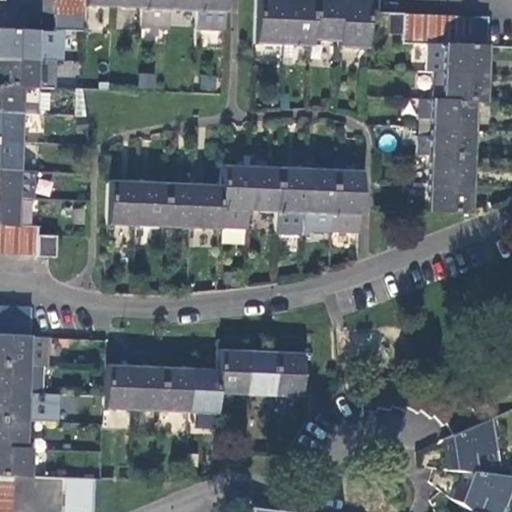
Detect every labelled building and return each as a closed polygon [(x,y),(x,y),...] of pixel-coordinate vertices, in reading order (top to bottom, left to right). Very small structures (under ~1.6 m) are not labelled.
[(54,14),(83,16),(83,7),(84,2),(55,0),(54,14)] [(112,0),(112,8),(140,8),(140,0),(112,0)] [(140,25),(167,26),(168,9),(168,0),(140,0),(140,8),(140,25)] [(168,0),(168,9),(195,10),(195,0),(168,0)] [(195,27),(223,28),(223,0),(195,0),(195,10),(195,27)] [(255,0),(253,43),(280,44),(281,0),(255,0)] [(281,0),(280,44),(308,46),(309,39),(310,0),(281,0)] [(310,0),(309,39),(336,41),(338,0),(310,0)] [(337,47),(364,48),(366,12),(366,0),(338,0),(336,41),(337,41),(337,47)] [(401,12),(400,41),(414,42),(415,13),(401,12)] [(415,13),(414,42),(428,42),(430,13),(415,13)] [(442,43),(443,14),(430,13),(428,42),(442,43)] [(54,28),(83,30),(83,16),(54,14),(54,28)] [(443,14),(442,43),(456,44),(457,14),(443,14)] [(470,45),(472,15),(457,14),(456,44),(470,45)] [(484,45),(486,16),(472,15),(470,45),(484,45)] [(0,28),(0,57),(36,59),(37,31),(0,28)] [(442,43),(440,71),(483,73),(484,45),(470,45),(456,44),(442,43)] [(0,57),(0,84),(22,86),(35,86),(36,59),(0,57)] [(430,71),(429,99),(474,101),(482,102),(483,73),(440,71),(430,71)] [(0,113),(20,114),(22,86),(0,84),(0,113)] [(428,119),(428,127),(473,129),(474,101),(429,99),(416,98),(416,117),(428,119)] [(0,113),(0,141),(19,142),(20,114),(0,113)] [(415,135),(414,154),(427,154),(471,157),(473,129),(428,127),(428,136),(415,135)] [(0,168),(18,169),(19,142),(0,141),(0,168)] [(427,154),(426,182),(469,184),(471,157),(427,154)] [(218,227),(246,228),(247,211),(249,168),(221,167),(220,184),(218,227)] [(32,198),(33,170),(18,169),(0,168),(0,196),(18,197),(32,198)] [(247,211),(275,212),(277,168),(249,168),(247,211)] [(301,233),(302,213),(304,170),(277,168),(275,212),(274,232),(301,233)] [(302,213),(329,214),(331,171),(304,170),(302,213)] [(357,232),(360,171),(353,171),(331,171),(329,214),(329,231),(357,232)] [(105,225),(135,226),(137,182),(108,181),(105,225)] [(135,226),(162,227),(164,182),(137,182),(135,226)] [(162,227),(190,228),(192,183),(164,182),(162,227)] [(426,182),(424,211),(444,212),(468,213),(469,184),(426,182)] [(190,228),(218,229),(218,227),(220,184),(192,183),(190,228)] [(0,196),(0,225),(9,226),(17,226),(18,197),(0,196)] [(0,255),(8,256),(9,226),(0,225),(0,255)] [(22,257),(22,226),(17,226),(9,226),(8,256),(22,257)] [(36,257),(36,235),(36,227),(22,226),(22,257),(36,257)] [(36,235),(36,257),(53,257),(53,235),(36,235)] [(0,336),(14,337),(14,307),(0,307),(0,320),(0,336)] [(29,338),(29,308),(14,307),(14,337),(29,338)] [(46,368),(47,339),(29,338),(14,337),(0,336),(0,366),(27,367),(41,368),(46,368)] [(244,352),(217,351),(216,370),(215,395),(243,396),(244,352)] [(243,396),(271,397),(273,352),(244,352),(243,396)] [(301,354),(273,352),(271,397),(300,397),(301,354)] [(0,366),(0,393),(27,394),(27,367),(0,366)] [(40,395),(41,368),(27,367),(27,394),(40,395)] [(103,411),(131,412),(133,368),(104,367),(103,411)] [(131,412),(159,412),(161,368),(133,368),(131,412)] [(159,412),(186,413),(188,369),(161,368),(159,412)] [(186,413),(214,414),(215,395),(216,370),(188,369),(186,413)] [(396,382),(389,406),(403,410),(405,407),(416,383),(397,378),(396,382)] [(378,382),(375,407),(388,410),(389,406),(396,382),(378,379),(378,382)] [(416,383),(405,407),(416,414),(419,410),(433,389),(417,381),(416,383)] [(360,388),(362,411),(374,412),(375,407),(378,382),(361,382),(360,388)] [(432,415),(450,397),(435,386),(433,389),(419,410),(429,418),(432,415)] [(0,393),(0,421),(26,423),(27,394),(0,393)] [(450,397),(432,415),(440,425),(444,423),(465,408),(453,395),(450,397)] [(451,434),(479,422),(467,407),(465,408),(444,423),(451,434)] [(445,437),(448,469),(463,471),(498,475),(491,418),(479,422),(451,434),(445,437)] [(0,449),(26,450),(26,423),(0,421),(0,449)] [(0,449),(0,477),(14,478),(29,478),(30,450),(26,450),(0,449)] [(463,471),(452,500),(465,510),(468,511),(501,511),(511,486),(511,477),(498,475),(463,471)] [(14,478),(0,477),(0,490),(13,491),(14,478)] [(93,480),(64,479),(64,494),(93,495),(93,480)] [(0,505),(12,505),(13,491),(0,490),(0,505)] [(63,507),(93,509),(93,495),(64,494),(63,507)]
